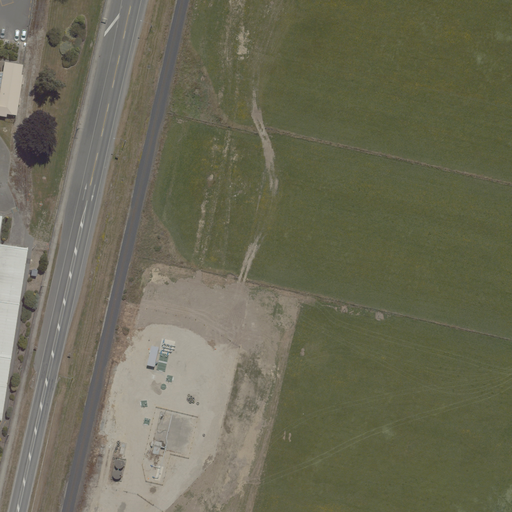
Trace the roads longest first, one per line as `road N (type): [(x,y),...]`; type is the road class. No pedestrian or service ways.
road 1 (secondary): [(51,358),(124,0)]
road 2 (secondary): [(51,358),(17,511)]
